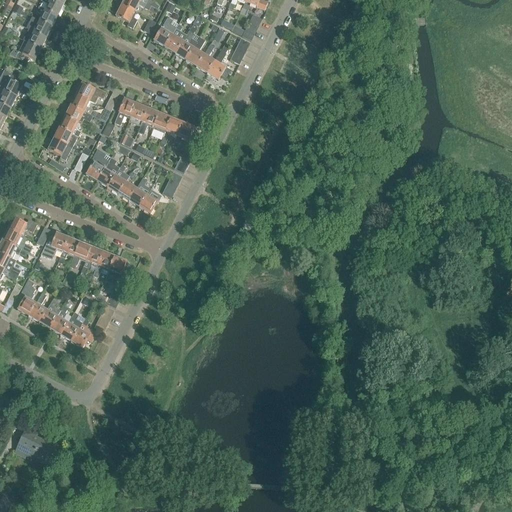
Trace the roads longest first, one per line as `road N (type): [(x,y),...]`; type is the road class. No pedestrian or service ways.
road 1 (residential): [(88,398),(167,251)]
road 2 (residential): [(208,103),(176,98),(66,52)]
road 3 (residential): [(208,103),(81,22)]
road 4 (residential): [(0,184),(66,52)]
road 5 (residential): [(167,251),(231,119)]
road 6 (track): [(431,22),(346,28),(290,3)]
road 7 (residential): [(231,119),(291,0)]
